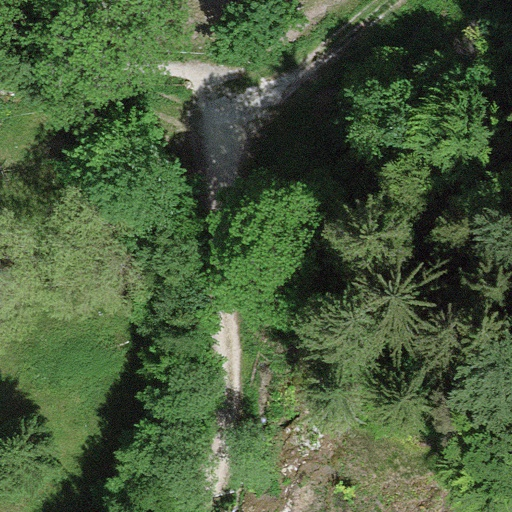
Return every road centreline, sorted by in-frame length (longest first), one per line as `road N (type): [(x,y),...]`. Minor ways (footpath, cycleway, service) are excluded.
road 1 (track): [(248,116),(222,138),(216,180),(212,244),(227,379),(217,482),(200,511)]
road 2 (track): [(222,138),(140,122),(0,154)]
